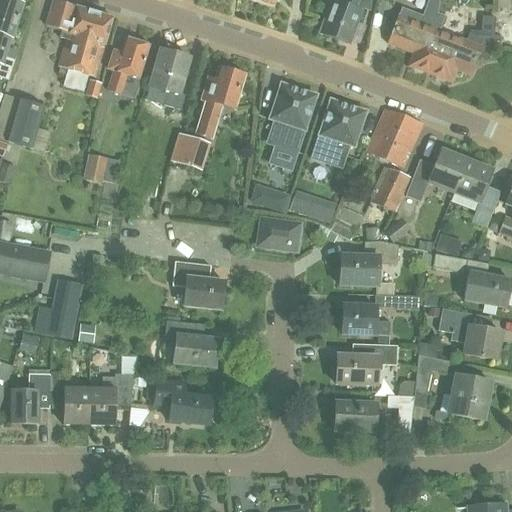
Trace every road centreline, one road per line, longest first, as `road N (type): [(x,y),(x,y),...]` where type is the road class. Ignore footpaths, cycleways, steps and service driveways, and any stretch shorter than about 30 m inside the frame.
road 1 (residential): [(511,142),(116,0)]
road 2 (residential): [(276,466),(286,274)]
road 3 (residential): [(276,466),(85,462)]
road 4 (residential): [(511,460),(382,467)]
